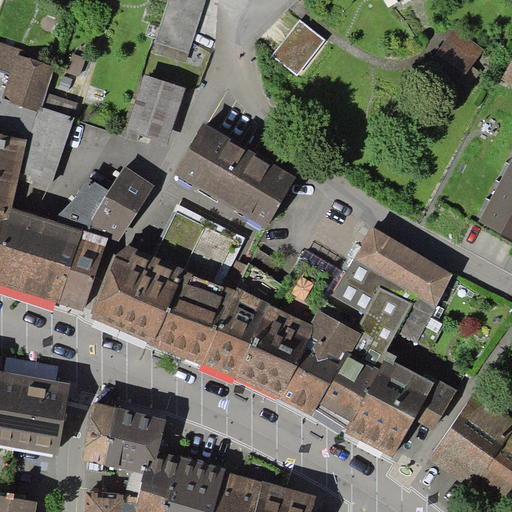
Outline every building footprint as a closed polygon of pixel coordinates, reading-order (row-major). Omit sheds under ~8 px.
[(187,62),(205,0),(168,0),(152,52),(187,62)] [(297,76),(326,39),(300,19),(272,56),(297,76)] [(483,49),(454,28),(436,53),(465,74),(483,49)] [(78,102),(47,92),(54,66),(20,54),(22,49),(0,41),(0,133),(27,138),(19,176),(52,186),(75,117),(73,116),(78,102)] [(73,53),(66,72),(79,77),(86,58),(73,53)] [(511,59),(501,79),(511,84),(511,59)] [(185,87),(145,74),(126,130),(167,144),(185,87)] [(73,79),(63,76),(59,87),(69,90),(73,79)] [(204,123),(174,174),(267,228),(296,176),(204,123)] [(0,241),(11,208),(19,176),(27,138),(0,133),(0,241)] [(511,158),(479,222),(511,239),(511,158)] [(82,231),(59,303),(84,311),(109,238),(119,241),(155,185),(125,165),(109,190),(89,178),(75,198),(59,214),(56,222),(82,231)] [(11,208),(0,241),(0,284),(59,303),(82,231),(56,222),(11,208)] [(116,254),(91,318),(153,343),(204,226),(177,212),(155,255),(128,245),(116,254)] [(236,291),(217,283),(236,241),(204,226),(153,343),(152,346),(201,365),(202,364),(236,291)] [(315,325),(280,399),(392,457),(415,419),(434,431),(457,390),(429,374),(426,378),(395,362),(397,356),(387,350),(397,332),(417,343),(453,273),(373,226),(322,312),(318,310),(311,323),(315,325)] [(236,291),(202,364),(234,378),(269,303),(237,287),(236,291)] [(269,303),(234,378),(280,399),(315,325),(311,323),(269,303)] [(0,488),(1,488),(7,446),(58,455),(71,382),(0,370),(0,488)] [(511,415),(474,390),(428,459),(500,506),(511,487),(511,415)] [(104,465),(117,407),(94,402),(83,460),(104,465)] [(156,460),(158,450),(166,419),(117,407),(104,465),(132,471),(143,474),(144,468),(150,469),(153,459),(156,460)] [(165,511),(180,456),(158,450),(156,460),(153,459),(150,469),(144,468),(143,474),(138,495),(135,511),(165,511)] [(213,511),(225,471),(226,467),(181,455),(180,456),(165,511),(213,511)] [(124,493),(124,495),(138,495),(143,474),(132,471),(124,493)] [(253,511),(262,481),(225,471),(213,511),(253,511)] [(312,511),(317,496),(263,480),(262,481),(253,511),(312,511)] [(124,493),(86,490),(84,511),(135,511),(138,495),(124,495),(124,493)] [(35,511),(37,502),(0,494),(0,511),(35,511)]
